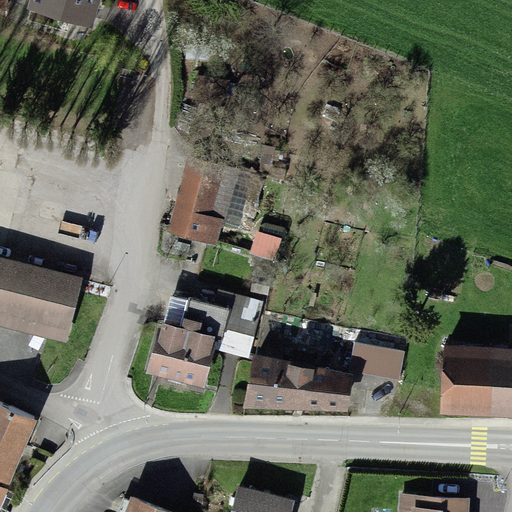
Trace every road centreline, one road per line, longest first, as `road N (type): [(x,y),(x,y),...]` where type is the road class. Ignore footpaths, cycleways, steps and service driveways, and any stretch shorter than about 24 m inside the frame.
road 1 (unclassified): [(93,421),(162,144),(150,0)]
road 2 (primary): [(136,442),(226,434),(511,445)]
